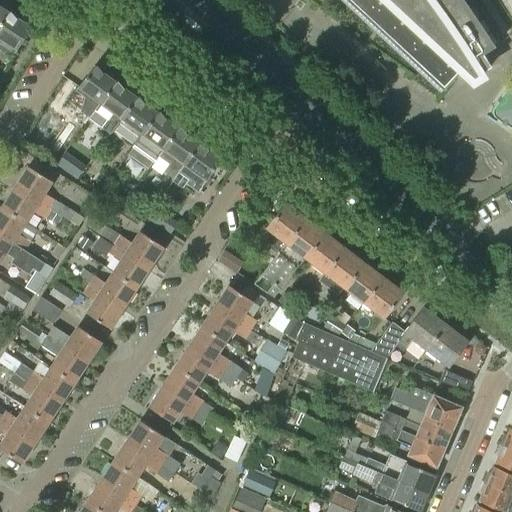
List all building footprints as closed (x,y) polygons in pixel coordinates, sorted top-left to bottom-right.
[(490,67),(482,54),(494,46),(477,21),(462,0),(344,0),(442,91),(461,70),(470,79),(490,67)] [(0,23),(0,67),(3,69),(11,56),(15,49),(29,27),(7,12),(0,23)] [(93,66),(75,91),(84,97),(80,111),(89,117),(114,82),(93,66)] [(114,82),(89,117),(88,118),(101,128),(101,127),(110,134),(118,122),(136,97),(114,82)] [(156,112),(136,97),(118,122),(138,137),(156,112)] [(157,155),(177,127),(156,112),(138,137),(131,147),(139,153),(134,159),(147,169),(157,155)] [(179,169),(198,143),(177,127),(157,155),(169,163),(163,171),(173,178),(179,169)] [(198,143),(179,169),(190,177),(186,182),(197,190),(220,158),(198,143)] [(456,154),(466,183),(499,172),(489,143),(456,154)] [(27,166),(14,187),(49,209),(51,210),(58,215),(69,222),(75,212),(55,200),(44,193),(51,181),(27,166)] [(14,187),(1,207),(25,222),(32,211),(43,218),(45,219),(51,210),(49,209),(14,187)] [(285,202),(265,228),(271,233),(264,242),(277,252),(303,217),(285,202)] [(1,207),(0,208),(0,235),(17,247),(23,250),(29,241),(17,234),(25,222),(1,207)] [(51,211),(46,219),(55,224),(60,217),(51,211)] [(280,290),(304,258),(323,232),(303,217),(277,252),(261,275),(272,284),(266,292),(273,298),(274,297),(274,296),(280,290)] [(149,267),(162,247),(139,231),(131,243),(120,235),(114,244),(149,267)] [(304,258),(324,273),(343,247),(323,232),(304,258)] [(0,235),(0,261),(5,254),(10,257),(17,247),(0,235)] [(85,251),(91,241),(83,236),(77,245),(85,251)] [(50,254),(58,258),(64,248),(57,243),(50,254)] [(108,254),(119,261),(112,272),(135,287),(149,267),(114,244),(108,254)] [(10,257),(7,262),(26,274),(30,268),(35,271),(36,272),(42,262),(23,250),(17,247),(10,257)] [(324,273),(342,287),(361,261),(343,247),(324,273)] [(223,250),(216,261),(226,267),(233,256),(223,250)] [(74,252),(68,266),(78,271),(85,257),(74,252)] [(361,305),(362,303),(381,276),(361,261),(342,287),(350,293),(348,296),(361,305)] [(35,271),(25,287),(34,293),(51,268),(42,262),(36,272),(35,271)] [(83,269),(77,277),(88,284),(93,276),(83,269)] [(135,287),(112,272),(105,283),(93,276),(88,284),(88,285),(122,308),(135,287)] [(362,303),(381,317),(382,318),(402,292),(381,276),(362,303)] [(77,295),(57,282),(48,295),(68,308),(77,295)] [(10,285),(2,297),(23,309),(30,298),(10,285)] [(82,294),(93,302),(85,313),(109,328),(122,308),(88,285),(82,294)] [(228,285),(214,306),(249,329),(255,319),(244,312),(251,301),(228,285)] [(274,296),(274,297),(281,303),(286,295),(280,290),(274,296)] [(61,310),(40,297),(32,310),(52,323),(61,310)] [(214,306),(201,326),(225,341),(232,330),(252,343),(257,335),(249,329),(214,306)] [(426,348),(444,324),(422,308),(404,331),(397,340),(406,346),(412,337),(426,348)] [(339,310),(334,318),(344,325),(350,318),(339,310)] [(291,316),(281,331),(290,338),(291,338),(302,323),(291,316)] [(331,316),(320,330),(337,337),(340,332),(344,325),(334,318),(331,316)] [(36,342),(42,333),(24,321),(17,330),(36,342)] [(395,338),(397,340),(404,331),(392,322),(390,324),(369,351),(381,356),(395,338)] [(369,351),(353,344),(337,337),(320,330),(303,323),(295,340),(298,341),(291,357),(372,391),(386,358),(381,356),(369,351)] [(466,341),(444,324),(426,348),(449,365),(466,342),(467,341),(466,341)] [(344,325),(340,332),(345,335),(349,329),(344,325)] [(47,336),(87,362),(100,342),(77,326),(70,337),(53,326),(47,336)] [(229,360),(217,353),(225,341),(201,326),(188,346),(223,369),(229,360)] [(50,367),(73,382),(87,362),(47,336),(40,345),(57,356),(50,367)] [(476,355),(482,356),(485,347),(470,336),(466,341),(467,341),(466,342),(473,347),(476,355)] [(279,338),(276,344),(284,349),(287,343),(279,338)] [(205,371),(217,378),(223,369),(188,346),(174,366),(198,382),(205,371)] [(3,352),(0,356),(0,362),(14,372),(20,363),(3,352)] [(229,360),(223,369),(235,377),(241,368),(229,360)] [(60,402),(73,382),(50,367),(43,378),(20,363),(14,372),(26,380),(60,402)] [(174,366),(161,387),(196,410),(202,401),(191,393),(198,382),(174,366)] [(223,369),(217,378),(238,392),(243,384),(234,377),(223,369)] [(438,380),(466,392),(471,381),(443,369),(438,380)] [(31,396),(24,407),(47,423),(60,402),(26,380),(14,372),(8,381),(31,396)] [(282,380),(274,400),(286,405),(294,385),(282,380)] [(161,387),(148,407),(171,423),(179,411),(190,419),(196,410),(161,387)] [(423,418),(450,430),(452,426),(454,426),(458,416),(456,415),(459,407),(432,396),(429,402),(395,388),(390,400),(424,414),(423,418)] [(202,401),(196,410),(206,416),(212,407),(202,401)] [(268,419),(281,425),(288,410),(274,404),(268,419)] [(0,418),(0,420),(33,443),(47,423),(24,407),(16,418),(5,411),(0,418)] [(206,416),(196,410),(190,419),(200,426),(206,416)] [(384,410),(379,421),(379,422),(400,430),(405,419),(384,410)] [(379,422),(379,421),(359,412),(351,428),(373,438),(375,432),(391,439),(391,437),(396,439),(400,430),(379,422)] [(450,430),(423,418),(419,425),(405,419),(400,430),(445,449),(449,438),(447,437),(450,430)] [(0,443),(0,449),(20,463),(33,443),(0,420),(0,433),(4,437),(0,443)] [(139,420),(126,441),(161,464),(167,454),(155,447),(163,436),(139,420)] [(511,429),(508,428),(505,435),(503,434),(499,444),(511,450),(511,429)] [(438,458),(440,459),(445,449),(400,430),(396,439),(396,440),(411,447),(407,455),(435,466),(438,458)] [(224,456),(226,457),(236,462),(246,442),(234,436),(224,456)] [(161,464),(126,441),(112,461),(136,476),(144,465),(155,473),(161,464)] [(210,451),(220,458),(226,448),(220,444),(214,445),(210,451)] [(511,450),(499,444),(494,455),(497,456),(494,463),(511,470),(511,450)] [(180,463),(167,454),(161,464),(174,472),(180,463)] [(426,493),(434,474),(389,455),(384,466),(367,458),(364,465),(382,474),(383,474),(426,493)] [(140,495),(129,488),(136,476),(112,461),(99,481),(134,504),(140,495)] [(382,474),(364,465),(363,466),(356,463),(351,473),(378,485),(379,483),(383,474),(382,474)] [(174,472),(161,464),(155,473),(167,481),(174,472)] [(487,472),(482,483),(511,494),(511,491),(511,474),(492,466),(489,473),(487,472)] [(209,476),(217,481),(221,475),(213,470),(209,476)] [(275,482),(248,470),(241,485),(252,490),(268,497),(275,482)] [(375,492),(418,511),(426,493),(383,474),(379,483),(378,485),(375,492)] [(129,511),(134,504),(99,481),(86,501),(101,511),(112,511),(117,506),(126,511),(129,511)] [(211,497),(216,490),(206,483),(201,491),(211,497)] [(511,494),(482,483),(478,493),(480,494),(477,501),(503,511),(506,505),(511,494)] [(243,511),(258,511),(264,499),(239,488),(231,506),(243,511)] [(351,511),(356,501),(334,491),(330,502),(351,511)] [(351,511),(352,511),(403,511),(386,504),(385,507),(358,495),(356,501),(351,511)] [(101,511),(86,501),(79,511),(101,511)] [(351,511),(330,502),(325,511),(351,511)]
